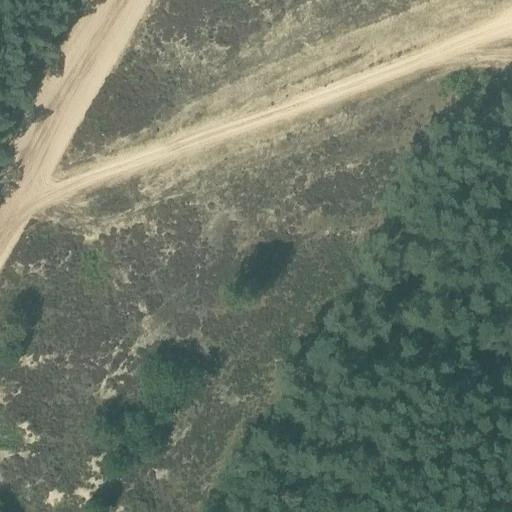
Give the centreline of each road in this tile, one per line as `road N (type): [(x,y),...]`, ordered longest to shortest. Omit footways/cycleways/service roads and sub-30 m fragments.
road 1 (track): [(511,25),(39,197),(1,218)]
road 2 (track): [(0,221),(115,0)]
